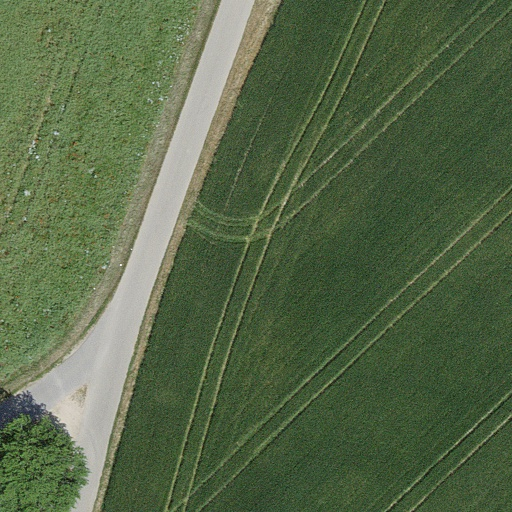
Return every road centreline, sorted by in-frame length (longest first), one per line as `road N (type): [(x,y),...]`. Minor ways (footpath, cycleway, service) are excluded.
road 1 (track): [(135,302),(247,0)]
road 2 (track): [(74,511),(135,302)]
road 3 (track): [(135,302),(0,425)]
